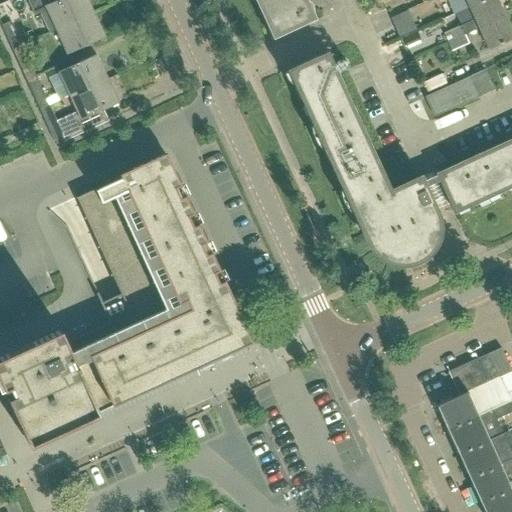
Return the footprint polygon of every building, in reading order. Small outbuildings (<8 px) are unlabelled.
[(55,30),(92,13),(86,0),(26,0),(32,12),(44,6),(55,30)] [(278,35),(310,21),(300,0),(255,0),(268,26),(273,24),(278,35)] [(475,20),(460,26),(443,34),(447,43),(464,35),(479,28),(504,17),(495,0),(484,0),(469,7),(475,20)] [(448,0),(455,14),(469,7),(484,0),(448,0)] [(92,13),(55,30),(66,54),(103,37),(92,13)] [(511,35),(504,17),(479,28),(488,50),(511,39),(511,35)] [(8,41),(17,37),(10,22),(1,26),(8,41)] [(415,30),(411,22),(396,29),(399,37),(415,30)] [(416,34),(403,40),(407,47),(419,41),(416,34)] [(464,35),(447,43),(451,52),(469,44),(464,35)] [(362,232),(364,231),(368,242),(370,245),(371,247),(373,250),(375,252),(378,254),(380,256),(383,258),(385,259),(388,260),(391,261),(394,262),(397,263),(400,263),(403,263),(406,263),(409,262),(412,261),(415,260),(418,259),(421,257),(423,256),(426,254),(428,251),(430,249),(432,246),(434,243),(435,240),(436,237),(437,234),(437,231),(438,228),(438,225),(437,221),(437,218),(429,203),(446,195),(454,212),(511,185),(511,138),(438,172),(437,172),(420,180),(419,178),(390,191),(326,52),(289,69),(295,80),(293,81),(362,232)] [(69,96),(107,78),(96,54),(58,71),(69,96)] [(26,80),(35,76),(25,55),(16,59),(26,80)] [(416,75),(419,84),(438,76),(435,67),(416,75)] [(432,113),(447,106),(448,110),(494,89),(485,68),(424,96),(432,113)] [(35,76),(26,80),(35,101),(44,97),(35,76)] [(107,78),(69,96),(80,120),(118,103),(107,78)] [(63,137),(62,136),(52,114),(43,119),(53,141),(63,137)] [(411,172),(406,162),(397,143),(379,151),(388,170),(392,180),(411,172)] [(174,173),(165,153),(118,174),(120,178),(112,182),(76,198),(120,294),(102,302),(97,293),(96,293),(109,323),(66,343),(59,329),(0,356),(0,383),(2,389),(8,386),(12,394),(6,397),(22,431),(28,445),(252,342),(174,173)] [(0,314),(42,295),(0,202),(0,314)] [(498,377),(511,371),(500,347),(488,353),(498,377)] [(481,384),(498,377),(488,353),(448,371),(458,394),(481,384)] [(492,409),(510,400),(511,399),(511,372),(511,371),(498,377),(481,384),(458,394),(436,404),(447,429),(492,408),(492,409)] [(458,453),(503,432),(496,418),(511,411),(511,404),(510,400),(492,409),(492,408),(447,429),(458,453)] [(458,453),(469,477),(511,457),(511,436),(509,429),(503,432),(458,453)] [(480,501),(511,486),(511,457),(469,477),(480,501)] [(511,511),(511,486),(480,501),(484,511),(511,511)]
